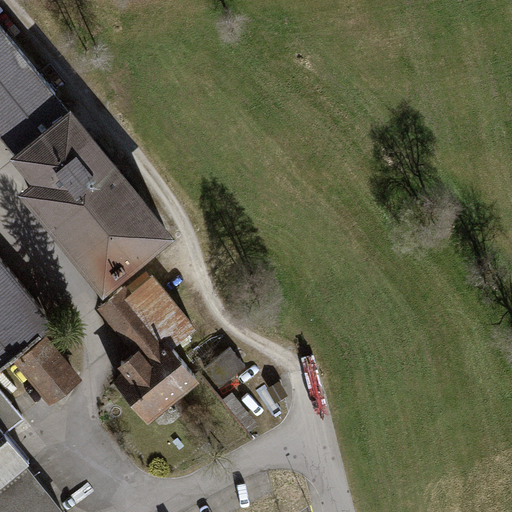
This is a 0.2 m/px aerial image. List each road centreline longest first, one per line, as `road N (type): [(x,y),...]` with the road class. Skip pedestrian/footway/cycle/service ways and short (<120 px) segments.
road 1 (track): [(302,370),(218,313),(173,206),(8,0)]
road 2 (unclassified): [(338,511),(302,370)]
